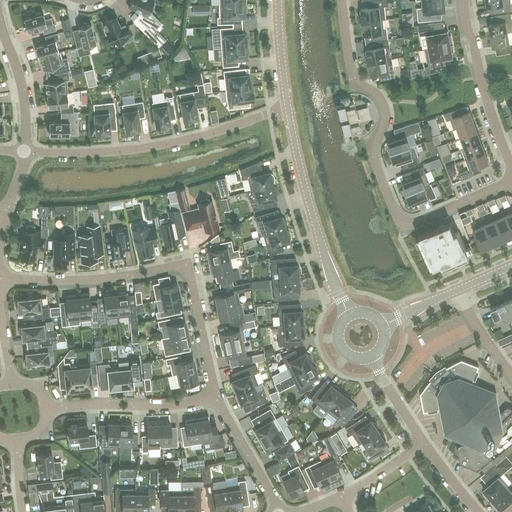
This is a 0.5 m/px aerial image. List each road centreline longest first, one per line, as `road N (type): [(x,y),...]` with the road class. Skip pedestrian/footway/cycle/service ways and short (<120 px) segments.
road 1 (residential): [(511,178),(401,227),(373,162),(370,141),(382,105),(347,66),(340,0)]
road 2 (residential): [(213,394),(187,264),(104,279),(0,280)]
road 3 (residential): [(287,107),(163,144),(25,151)]
road 4 (tertiary): [(348,316),(309,210),(287,107)]
road 5 (residential): [(511,168),(492,122),(462,0)]
road 6 (residential): [(43,406),(213,394)]
road 7 (residential): [(278,511),(213,394)]
road 8 (residential): [(0,23),(18,79),(25,151)]
